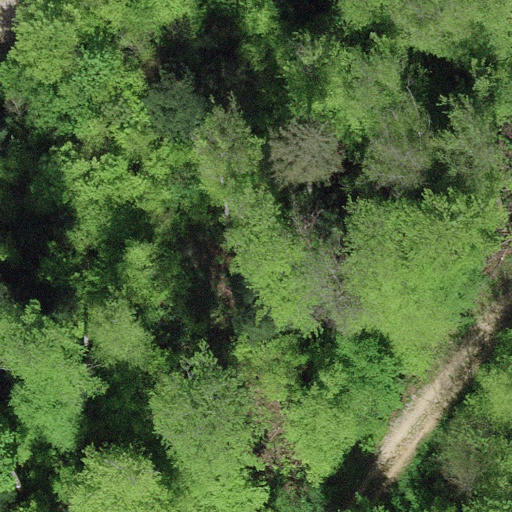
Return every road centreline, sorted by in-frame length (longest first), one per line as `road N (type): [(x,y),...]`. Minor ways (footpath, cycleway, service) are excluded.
road 1 (track): [(511,309),(433,395),(360,511)]
road 2 (track): [(0,111),(101,0)]
